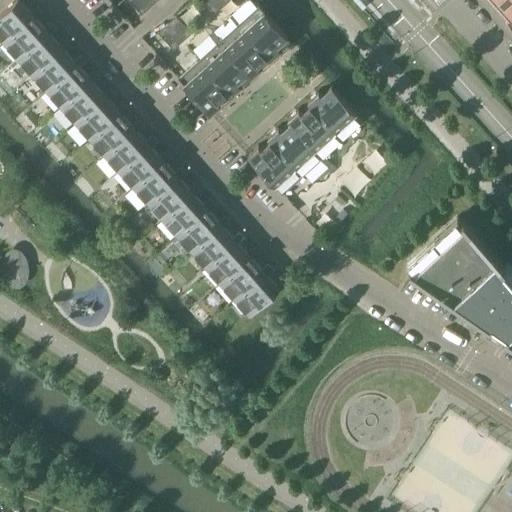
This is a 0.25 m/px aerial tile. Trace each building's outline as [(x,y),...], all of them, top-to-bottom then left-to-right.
[(14,0),(0,13),(0,39),(1,41),(31,14),(29,12),(18,0),(14,0)] [(150,6),(144,0),(128,0),(141,14),(150,6)] [(222,5),(217,0),(201,0),(213,13),(222,5)] [(491,0),(500,10),(510,0),(491,0)] [(505,19),(511,26),(511,0),(510,0),(500,10),(507,17),(505,19)] [(258,5),(238,23),(270,59),(280,50),(276,45),(287,36),(264,10),(263,10),(258,5)] [(29,12),(31,14),(35,18),(42,12),(36,6),(29,12)] [(1,41),(16,57),(45,30),(44,28),(35,18),(31,14),(1,41)] [(175,15),(166,24),(182,41),(191,33),(175,15)] [(45,30),(49,34),(56,28),(51,22),(44,28),(45,30)] [(238,23),(218,41),(250,77),(260,68),(256,63),(265,55),(269,59),(270,59),(238,23)] [(182,41),(166,24),(157,32),(173,49),(182,41)] [(16,57),(30,73),(60,46),(58,44),(49,34),(45,30),(16,57)] [(60,46),(64,50),(71,44),(65,38),(58,44),(60,46)] [(218,41),(198,59),(230,95),(240,86),(236,82),(245,73),(249,77),(250,77),(218,41)] [(30,73),(45,89),(74,62),(72,60),(64,50),(60,46),(30,73)] [(74,62),(78,66),(85,60),(80,54),(72,60),(74,62)] [(230,95),(198,59),(178,77),(177,78),(209,113),(220,104),(216,99),(225,91),(229,95),(230,95)] [(45,89),(59,105),(89,78),(87,76),(78,66),(74,62),(45,89)] [(89,78),(92,82),(99,76),(94,70),(87,76),(89,78)] [(59,105),(74,121),(103,94),(101,92),(92,82),(89,78),(59,105)] [(318,91),(307,100),(342,139),(363,120),(355,112),(355,111),(331,84),(320,94),(318,91)] [(103,94),(107,99),(114,92),(108,86),(101,92),(103,94)] [(74,121),(88,137),(118,110),(116,108),(107,99),(103,94),(74,121)] [(298,109),(287,118),(322,157),(342,139),(307,100),(307,101),(309,104),(300,112),(298,109)] [(116,108),(118,110),(121,115),(128,108),(123,102),(116,108)] [(88,137),(103,153),(132,127),(130,124),(121,115),(118,110),(88,137)] [(132,127),(136,131),(143,124),(137,118),(130,124),(132,127)] [(278,127),(267,137),(302,175),(322,157),(287,118),(287,119),(289,122),(280,130),(278,127)] [(103,153),(117,169),(147,143),(145,141),(136,131),(132,127),(103,153)] [(145,141),(147,143),(150,147),(157,140),(152,134),(145,141)] [(302,175),(267,137),(269,140),(260,148),(257,145),(247,155),(281,193),(282,193),(302,175)] [(117,169),(131,185),(161,159),(159,157),(150,147),(147,143),(117,169)] [(159,157),(161,159),(165,163),(172,156),(166,150),(159,157)] [(131,185),(146,201),(175,175),(174,173),(165,163),(161,159),(131,185)] [(175,175),(179,179),(186,172),(181,166),(174,173),(175,175)] [(146,201),(160,217),(190,191),(188,189),(179,179),(175,175),(146,201)] [(188,189),(190,191),(194,195),(201,189),(195,182),(188,189)] [(160,217),(175,234),(204,207),(202,205),(194,195),(190,191),(160,217)] [(202,205),(204,207),(208,211),(215,204),(210,198),(202,205)] [(175,234),(189,250),(219,223),(217,221),(208,211),(204,207),(175,234)] [(219,223),(222,227),(230,220),(224,214),(217,221),(219,223)] [(504,328),(502,330),(511,337),(511,274),(505,267),(504,266),(504,265),(462,219),(460,221),(410,266),(407,268),(487,321),(490,318),(504,328)] [(189,250),(204,266),(233,239),(232,237),(222,227),(219,223),(189,250)] [(232,237),(233,239),(237,243),(244,237),(239,231),(232,237)] [(204,266),(218,282),(248,255),(246,253),(237,243),(233,239),(204,266)] [(13,246),(9,247),(4,255),(2,262),(3,272),(6,280),(14,286),(22,287),(29,279),(32,269),(29,259),(25,253),(19,248),(13,246)] [(248,255),(251,259),(258,253),(253,247),(246,253),(248,255)] [(218,282),(233,298),(263,271),(260,269),(251,259),(248,255),(218,282)] [(263,271),(266,275),(273,269),(268,263),(260,269),(263,271)] [(263,271),(233,298),(248,315),(278,288),(266,275),(263,271)]
